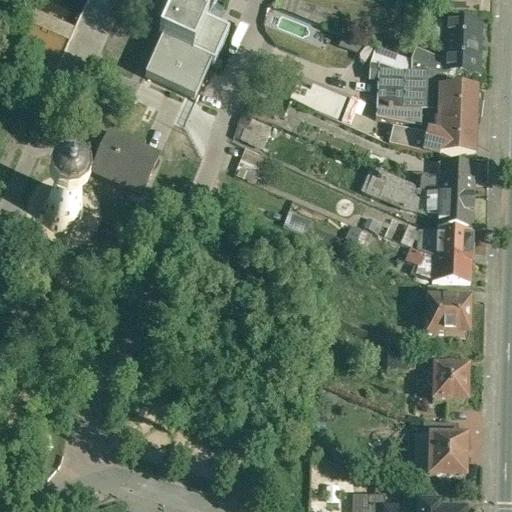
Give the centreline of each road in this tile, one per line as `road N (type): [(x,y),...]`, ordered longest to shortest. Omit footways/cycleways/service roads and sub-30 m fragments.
road 1 (residential): [(60,486),(75,424),(194,207),(235,106),(256,0)]
road 2 (residential): [(222,511),(124,476),(60,486)]
